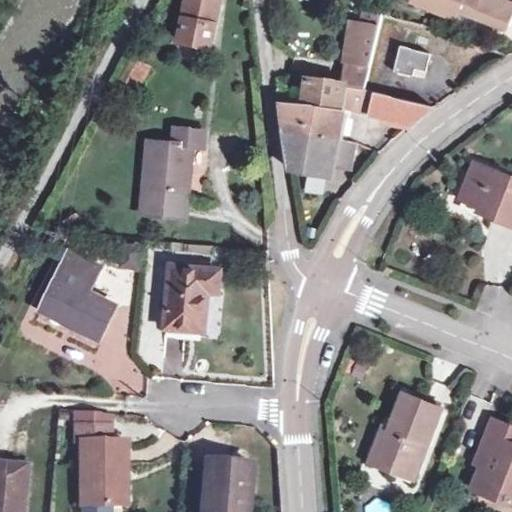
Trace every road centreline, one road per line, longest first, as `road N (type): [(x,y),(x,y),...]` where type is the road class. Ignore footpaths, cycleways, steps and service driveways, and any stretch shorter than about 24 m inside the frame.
road 1 (residential): [(0,274),(149,0)]
road 2 (residential): [(265,0),(290,249),(294,265),(322,284)]
road 3 (unclassified): [(511,85),(397,162),(355,212),(322,284)]
road 4 (unclassified): [(322,284),(304,335),(296,439),(301,511)]
road 5 (residential): [(322,284),(511,353)]
road 6 (unknown): [(298,414),(170,402)]
